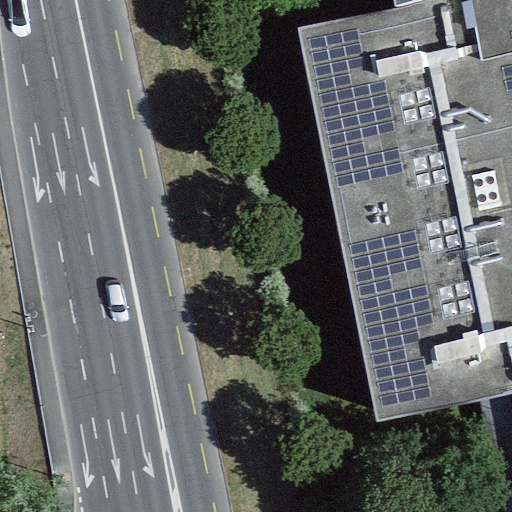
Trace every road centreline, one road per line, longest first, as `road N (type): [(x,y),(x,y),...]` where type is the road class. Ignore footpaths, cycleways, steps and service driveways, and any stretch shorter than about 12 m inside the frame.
road 1 (primary): [(197,511),(76,0)]
road 2 (primary): [(68,0),(124,511)]
